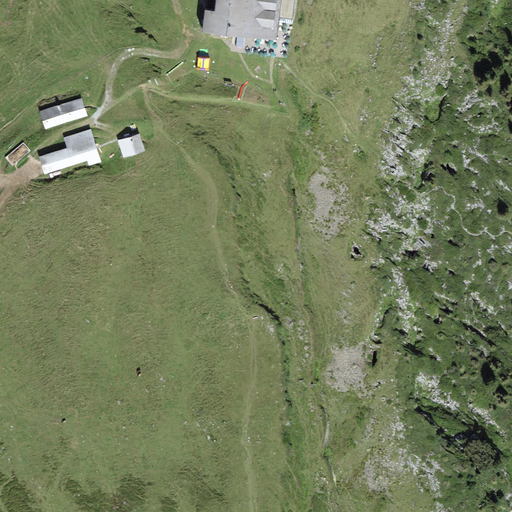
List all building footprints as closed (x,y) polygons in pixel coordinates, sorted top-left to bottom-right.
[(294,0),(208,0),(205,27),(234,31),(277,37),(279,17),(292,19),(294,0)] [(84,101),(43,112),(47,127),(88,115),(84,101)] [(68,148),(43,155),(48,175),(101,161),(93,131),(65,138),(68,148)] [(140,133),(119,140),(124,155),(145,148),(140,133)] [(23,143),(8,156),(14,164),(29,151),(23,143)]
